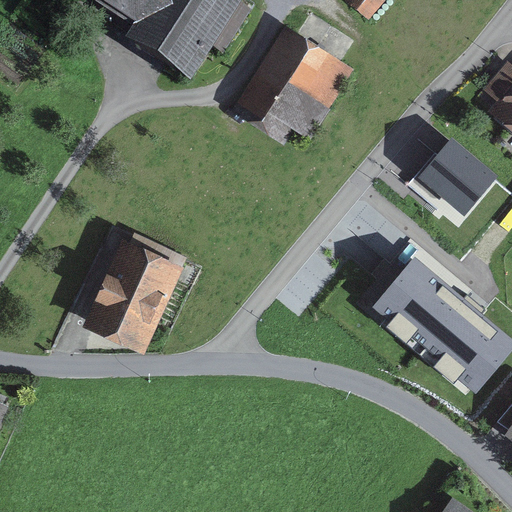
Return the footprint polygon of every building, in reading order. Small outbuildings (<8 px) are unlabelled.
[(191,89),(248,0),(92,0),(89,6),(133,34),(125,46),(191,89)] [(369,27),(387,1),(386,0),(354,0),(346,12),(369,27)] [(348,50),(354,32),(309,16),(303,34),(348,50)] [(312,147),(351,76),(285,39),(239,122),(286,148),(292,137),(312,147)] [(511,96),(493,122),(511,137),(511,96)] [(499,175),(454,136),(419,176),(464,215),(499,175)] [(140,351),(174,273),(124,251),(90,329),(140,351)] [(511,349),(511,338),(413,255),(370,305),(474,394),(511,349)] [(471,511),(456,501),(448,511),(471,511)]
